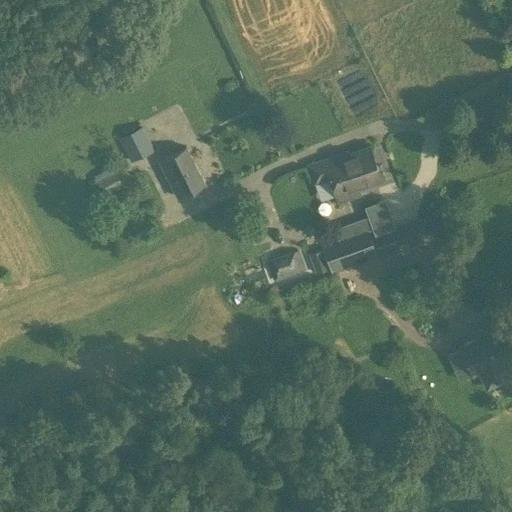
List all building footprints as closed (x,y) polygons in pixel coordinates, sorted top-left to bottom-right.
[(464,103),(464,118),(494,117),(504,117),(503,101),(494,102),(464,103)] [(118,137),(130,161),(154,149),(142,126),(118,137)] [(157,159),(176,197),(204,183),(185,145),(157,159)] [(328,176),(334,194),(338,203),(361,195),(358,186),(380,179),(369,146),(338,157),(337,154),(308,164),(314,181),(328,176)] [(102,194),(121,184),(115,171),(96,181),(102,194)] [(431,213),(415,219),(423,240),(439,234),(431,213)] [(366,230),(321,247),(326,259),(370,242),(368,237),(366,230)] [(305,270),(298,249),(267,259),(274,281),(305,270)] [(498,328),(488,332),(485,326),(472,332),(475,339),(458,347),(459,350),(450,354),(461,379),(478,371),(486,390),(511,377),(511,370),(506,358),(511,356),(498,328)]
